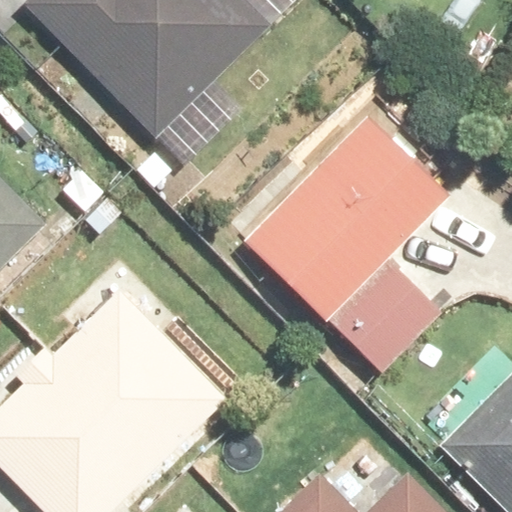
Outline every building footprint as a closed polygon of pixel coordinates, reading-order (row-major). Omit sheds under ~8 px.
[(43,0),(27,17),(167,156),(285,36),(256,7),(263,0),(43,0)] [(461,198),(380,118),(251,250),(332,329),(461,198)] [(0,287),(58,228),(0,172),(0,287)] [(451,326),(407,277),(342,336),(387,385),(451,326)] [(24,379),(35,390),(0,423),(0,466),(44,511),(126,511),(243,400),(137,291),(64,361),(54,351),(24,379)] [(511,388),(451,447),(511,511),(511,388)] [(380,511),(375,511),(338,472),(295,511),(456,511),(421,474),(380,511)]
